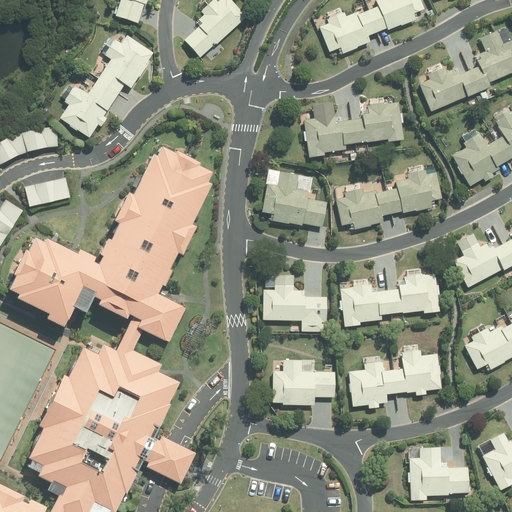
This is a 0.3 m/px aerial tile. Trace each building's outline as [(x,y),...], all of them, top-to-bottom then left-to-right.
[(147,4),(148,0),(121,0),(117,15),(139,23),(145,4),(147,4)] [(186,40),(201,58),(247,17),(231,0),(223,0),(220,3),(217,0),(215,0),(202,12),(205,15),(197,22),(201,27),(186,40)] [(425,9),(421,0),(374,0),(377,5),(346,17),(344,12),(318,22),(329,52),(341,47),(344,52),(372,41),(369,35),(389,28),(390,29),(417,18),(415,13),(425,9)] [(419,82),(431,111),(492,85),(490,81),(511,72),(511,40),(504,44),(498,30),(481,38),(486,51),(475,56),(479,66),(457,76),(454,67),(447,70),(446,68),(428,75),(429,78),(419,82)] [(61,117),(91,137),(126,84),(132,87),(154,53),(128,36),(123,44),(117,40),(107,55),(113,58),(90,93),(76,84),(64,102),(69,105),(61,117)] [(305,120),(310,157),(327,155),(326,151),(347,149),(346,144),(388,139),(389,142),(405,140),(400,101),(387,103),(387,102),(368,105),(370,117),(336,121),(333,103),(314,106),(316,118),(305,120)] [(452,156),(470,186),(484,177),(486,180),(495,175),(493,173),(499,169),(498,166),(511,157),(511,112),(496,122),(504,135),(487,146),(480,133),(465,142),(467,147),(452,156)] [(0,163),(1,164),(4,162),(8,160),(12,158),(17,156),(21,155),(26,153),(31,152),(35,150),(40,149),(45,148),(50,147),(54,147),(59,146),(59,127),(57,127),(53,127),(49,127),(45,128),(41,128),(38,129),(34,129),(30,130),(26,131),(23,132),(19,133),(15,134),(12,136),(8,137),(5,139),(1,141),(0,141),(0,163)] [(81,295),(171,339),(187,306),(160,293),(180,253),(185,255),(200,226),(194,223),(219,173),(160,144),(136,192),(132,190),(118,219),(122,222),(103,261),(42,232),(12,291),(51,310),(48,316),(67,325),(81,295)] [(335,199),(341,225),(354,222),(355,229),(385,222),(384,215),(434,204),(433,199),(441,197),(436,171),(427,173),(426,169),(408,173),(410,183),(365,193),(364,187),(344,192),(346,197),(335,199)] [(269,184),(263,210),(275,212),(274,219),(303,224),(304,222),(323,226),(328,202),(309,198),(311,192),(296,189),(299,175),(281,171),(278,186),(269,184)] [(67,176),(25,186),(29,207),(72,197),(67,176)] [(24,210),(5,198),(0,207),(0,247),(24,210)] [(454,260),(468,288),(511,265),(511,227),(508,230),(511,238),(511,240),(492,251),(487,243),(481,246),(480,244),(463,253),(464,255),(454,260)] [(341,290),(346,326),(361,324),(361,322),(385,319),(384,314),(424,310),(424,312),(440,310),(436,272),(398,276),(399,288),(373,291),(373,286),(341,290)] [(265,289),(264,318),(301,320),(301,331),(323,331),(324,321),(326,321),(327,297),(304,296),(305,290),(294,290),(294,275),(276,274),(275,289),(265,289)] [(463,342),(478,369),(489,364),(492,369),(511,358),(511,326),(501,332),(497,324),(491,328),(489,325),(472,334),(474,337),(463,342)] [(100,353),(84,345),(29,455),(47,463),(43,471),(69,484),(55,511),(0,484),(0,511),(89,511),(97,498),(114,511),(116,511),(126,492),(129,493),(146,458),(156,437),(173,404),(171,404),(181,382),(161,371),(163,364),(121,342),(117,350),(105,344),(100,353)] [(441,387),(437,353),(423,355),(423,348),(400,351),(403,370),(386,372),(384,360),(365,362),(366,369),(350,371),(354,405),(370,404),(370,408),(380,407),(380,402),(388,401),(387,394),(416,390),(417,395),(427,394),(427,389),(441,387)] [(284,371),(273,371),(272,403),(317,404),(317,396),(335,396),(336,372),(302,371),(303,359),(284,359),(284,371)] [(482,455),(501,489),(511,482),(511,443),(505,430),(489,439),(495,448),(482,455)] [(150,461),(148,466),(182,483),(199,452),(164,434),(161,440),(156,437),(146,458),(150,461)] [(409,457),(411,499),(426,498),(426,495),(448,494),(448,493),(468,492),(467,465),(442,466),(441,446),(421,446),(421,457),(409,457)]
